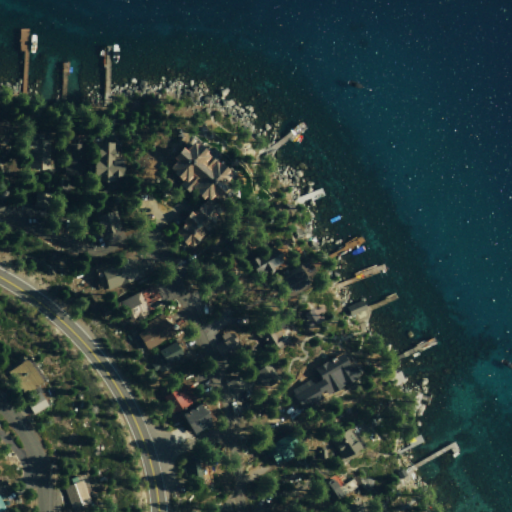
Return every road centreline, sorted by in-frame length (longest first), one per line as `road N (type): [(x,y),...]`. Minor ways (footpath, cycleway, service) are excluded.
road 1 (primary): [(155,511),(143,447),(120,394),(75,334),(0,276)]
road 2 (residential): [(149,244),(165,256),(213,376),(238,511)]
road 3 (residential): [(0,209),(78,249),(149,244)]
road 4 (residential): [(0,397),(27,428),(39,461),(39,511)]
